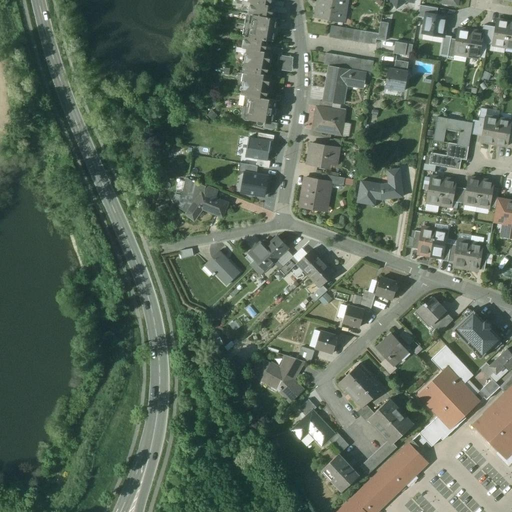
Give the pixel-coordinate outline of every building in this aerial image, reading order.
[(318,0),(315,17),(340,21),(342,9),(345,9),(346,0),(318,0)] [(270,6),(251,2),(249,14),(271,18),(273,9),(273,6),(270,6)] [(437,9),(420,5),(418,17),(424,18),(425,14),(436,15),(437,9)] [(249,14),(247,14),(243,36),(245,37),(267,41),(272,41),(274,33),(277,34),(278,28),(275,27),(276,19),(271,18),(249,14)] [(436,15),(425,14),(424,18),(422,33),(443,37),(444,37),(444,36),(447,20),(444,17),(436,15)] [(509,22),(497,20),(496,27),(492,45),(505,47),(509,22)] [(378,34),(372,33),(371,39),(385,41),(388,23),(380,22),(378,34)] [(490,26),(483,25),(482,33),(483,33),(481,43),(487,44),(490,26)] [(337,27),(331,26),(329,37),(335,38),(337,27)] [(490,26),(487,44),(492,45),(496,27),(490,26)] [(470,31),(458,29),(456,40),(454,54),(466,56),(470,31)] [(482,33),(470,31),(466,56),(478,58),(481,43),(483,33),(482,33)] [(372,33),(366,32),(364,44),(370,45),(371,39),(372,33)] [(444,36),(444,37),(443,37),(440,55),(447,57),(450,39),(451,39),(451,37),(444,36)] [(267,41),(245,37),(243,48),(247,49),(266,52),(266,50),(267,41)] [(451,39),(450,39),(447,57),(454,58),(454,54),(456,40),(451,39)] [(406,50),(394,47),(393,53),(405,56),(406,50)] [(266,52),(247,49),(243,71),(245,71),(241,95),(248,96),(266,99),(270,76),(267,75),(270,59),(271,53),(266,52)] [(332,54),(326,53),(324,65),(330,66),(332,54)] [(368,60),(362,59),(359,71),(365,72),(368,60)] [(374,61),(368,60),(365,72),(372,73),(374,61)] [(408,62),(395,60),(394,70),(407,72),(408,62)] [(336,67),(330,66),(325,94),(342,97),(345,83),(363,86),(365,72),(359,71),(354,70),(348,69),(342,68),(336,67)] [(394,70),(388,69),(385,88),(404,91),(407,72),(394,70)] [(342,97),(325,94),(324,101),(334,103),(341,104),(342,97)] [(266,99),(248,96),(246,107),(243,106),(241,118),(265,122),(271,123),(273,115),(275,115),(276,109),(274,109),(275,100),(266,99)] [(324,101),(320,101),(319,107),(332,110),(334,103),(324,101)] [(319,107),(317,107),(313,130),(341,135),(345,112),(332,110),(319,107)] [(487,109),(483,109),(483,108),(481,108),(480,108),(479,117),(485,118),(486,117),(486,114),(487,109)] [(472,123),(437,117),(433,140),(443,142),(446,130),(459,132),(457,145),(468,147),(470,134),(472,123)] [(485,118),(479,117),(479,121),(476,135),(482,136),(485,118)] [(486,117),(485,118),(482,136),(481,142),(494,144),(498,119),(486,117)] [(511,121),(498,119),(494,144),(506,147),(507,141),(510,123),(511,121)] [(479,121),(473,120),(472,123),(470,134),(476,135),(479,121)] [(271,141),(249,138),(245,157),(258,159),(268,161),(271,141)] [(342,141),(330,139),(329,146),(338,148),(340,149),(342,141)] [(338,148),(329,146),(328,147),(319,146),(319,145),(311,143),(309,154),(307,164),(326,168),(327,160),(336,161),(338,148)] [(457,145),(449,143),(447,156),(431,153),(429,164),(457,169),(459,159),(466,160),(468,147),(457,145)] [(268,161),(258,159),(257,166),(258,166),(269,168),(271,162),(268,161)] [(245,173),(257,175),(258,166),(257,166),(241,163),(239,172),(245,173)] [(436,166),(424,164),(423,170),(435,172),(436,166)] [(399,169),(387,171),(389,186),(394,186),(394,182),(401,181),(399,169)] [(264,196),(268,177),(257,175),(245,173),(242,192),(264,196)] [(345,178),(322,174),(321,180),(331,182),(331,183),(344,185),(345,178)] [(443,179),(431,176),(426,202),(439,204),(443,179)] [(321,181),(315,181),(316,180),(305,178),(300,206),(311,208),(311,206),(312,204),(319,205),(319,207),(327,208),(331,183),(331,182),(321,180),(321,181)] [(481,180),(468,178),(466,189),(464,203),(464,204),(476,206),(481,180)] [(193,181),(188,179),(183,198),(178,206),(187,212),(185,214),(194,221),(205,206),(214,210),(213,214),(223,218),(228,203),(203,193),(206,186),(206,185),(205,186),(194,182),(195,180),(193,180),(193,181)] [(456,181),(443,179),(439,204),(451,206),(455,187),(456,181)] [(493,182),(481,180),(476,206),(489,208),(492,188),(493,182)] [(389,186),(381,188),(377,187),(378,184),(361,182),(359,194),(365,195),(364,203),(374,205),(376,197),(380,198),(383,197),(383,199),(403,197),(401,181),(394,182),(394,186),(389,186)] [(460,188),(455,187),(452,202),(458,203),(460,188)] [(466,189),(460,188),(458,203),(464,204),(464,203),(466,189)] [(498,189),(492,188),(489,207),(495,208),(496,200),(498,189)] [(511,202),(496,200),(495,208),(493,220),(506,222),(504,236),(511,237),(511,202)] [(434,230),(422,228),(418,250),(418,254),(430,256),(434,230)] [(447,232),(434,230),(430,256),(442,258),(443,258),(445,243),(447,232)] [(421,232),(415,231),(414,238),(412,249),(418,250),(421,232)] [(277,236),(265,247),(276,259),(286,249),(288,248),(277,236)] [(470,243),(457,241),(457,245),(454,263),(453,266),(465,269),(470,243)] [(265,247),(261,243),(248,255),(264,271),(276,259),(265,247)] [(451,244),(445,243),(443,258),(442,258),(441,261),(448,262),(451,244)] [(483,245),(470,243),(465,269),(478,271),(478,270),(481,252),(483,245)] [(457,245),(451,244),(448,262),(454,263),(457,245)] [(192,249),(180,251),(181,259),(193,256),(192,249)] [(286,249),(276,259),(279,262),(283,266),(285,264),(293,257),(286,249)] [(220,250),(206,264),(214,273),(212,274),(213,276),(216,273),(227,284),(239,273),(225,258),(226,257),(220,250)] [(298,262),(297,263),(301,267),(301,266),(309,274),(322,262),(311,250),(298,262)] [(487,253),(481,252),(478,270),(484,271),(487,253)] [(293,257),(285,264),(290,270),(297,263),(298,262),(293,257)] [(322,262),(309,274),(317,283),(316,283),(319,287),(320,287),(322,285),(334,274),(322,262)] [(280,269),(279,269),(285,275),(290,270),(285,264),(283,266),(280,269)] [(397,283),(380,278),(375,294),(375,295),(393,300),(397,283)] [(319,287),(318,290),(311,296),(315,301),(327,290),(322,285),(320,287),(319,287)] [(375,294),(364,291),(362,297),(373,301),(375,295),(375,294)] [(362,297),(356,296),(352,307),(364,311),(364,312),(369,313),(373,301),(362,297)] [(444,311),(432,299),(426,305),(424,303),(416,311),(430,325),(444,311)] [(352,307),(347,305),(342,322),(359,328),(364,312),(364,311),(352,307)] [(444,311),(430,325),(438,334),(453,320),(444,311)] [(453,330),(481,359),(501,339),(473,311),(453,330)] [(414,341),(405,330),(399,336),(409,346),(414,341)] [(338,337),(320,331),(315,348),(333,353),(338,337)] [(408,352),(391,334),(377,348),(376,347),(376,348),(386,359),(392,366),(393,365),(408,352)] [(473,375),(446,346),(431,360),(442,372),(446,367),(463,385),(467,381),(473,375)] [(314,351),(302,347),(298,359),(299,360),(311,363),(314,351)] [(511,354),(507,349),(497,359),(508,370),(511,366),(511,354)] [(298,359),(286,356),(283,363),(288,365),(295,366),(299,360),(298,359)] [(261,359),(254,366),(249,375),(261,382),(263,377),(270,364),(261,359)] [(392,366),(386,359),(380,364),(390,375),(397,368),(393,365),(392,366)] [(503,366),(497,359),(489,366),(489,367),(494,372),(495,374),(503,366)] [(494,372),(489,367),(489,366),(486,363),(481,368),(489,377),(494,372)] [(288,365),(284,371),(270,364),(263,377),(278,386),(279,387),(277,391),(278,392),(280,391),(291,402),(303,391),(293,380),(297,373),(293,370),(295,366),(288,365)] [(380,390),(357,366),(339,383),(362,407),(365,404),(380,390)] [(503,366),(495,374),(494,372),(489,377),(492,380),(492,379),(495,382),(508,370),(503,366)] [(463,385),(446,367),(442,372),(418,395),(438,416),(446,424),(459,412),(463,417),(479,402),(463,385)] [(511,375),(500,388),(505,393),(472,425),(505,459),(511,452),(511,375)] [(492,380),(483,388),(491,396),(500,387),(495,382),(492,379),(492,380)] [(479,392),(467,381),(463,385),(479,402),(483,397),(479,392)] [(491,396),(483,388),(479,392),(483,397),(486,400),(491,396)] [(308,399),(298,408),(305,416),(312,410),(313,410),(316,407),(308,399)] [(409,427),(386,402),(374,413),(368,418),(368,419),(388,440),(391,444),(392,443),(409,427)] [(365,404),(362,407),(357,412),(361,416),(370,409),(365,404)] [(370,409),(361,416),(366,421),(368,419),(368,418),(374,413),(370,409)] [(313,410),(312,410),(305,416),(290,430),(299,439),(307,431),(321,446),(328,440),(334,434),(313,410)] [(438,416),(419,434),(431,447),(446,432),(442,428),(446,424),(438,416)] [(334,434),(328,440),(332,444),(340,437),(336,432),(334,434)] [(340,437),(332,444),(340,453),(348,446),(340,437)] [(388,440),(373,454),(381,463),(397,447),(392,443),(391,444),(388,440)] [(352,498),(337,511),(376,511),(417,473),(416,472),(426,462),(416,451),(419,448),(412,441),(352,499),(352,498)] [(338,454),(321,470),(341,491),(349,485),(348,484),(356,475),(347,465),(348,464),(338,454)] [(373,454),(360,466),(368,475),(381,463),(373,454)]
